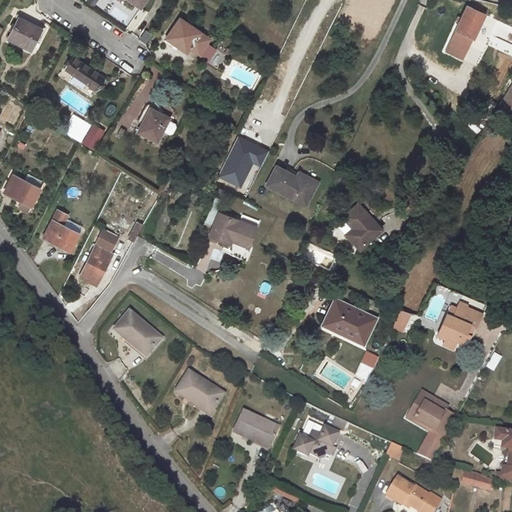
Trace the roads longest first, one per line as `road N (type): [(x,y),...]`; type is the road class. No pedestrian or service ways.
road 1 (unclassified): [(201,511),(73,340)]
road 2 (unknown): [(402,0),(368,73),(306,99),(295,145)]
road 3 (unknown): [(328,0),(253,140)]
road 4 (residential): [(256,344),(128,263)]
road 5 (unclassified): [(73,340),(0,238)]
